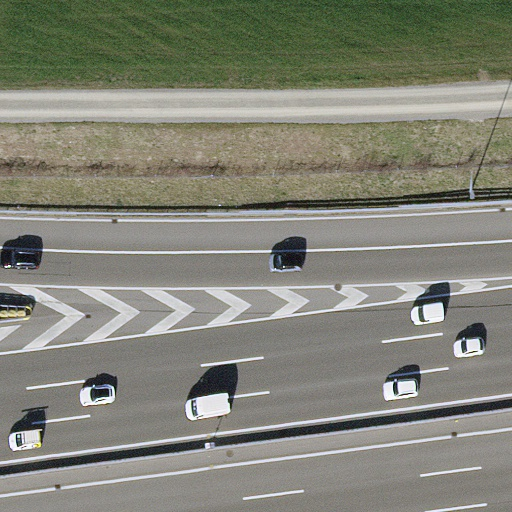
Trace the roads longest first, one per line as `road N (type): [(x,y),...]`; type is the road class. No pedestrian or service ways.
road 1 (motorway): [(511,339),(0,408)]
road 2 (motorway): [(511,259),(238,269),(0,264)]
road 3 (track): [(0,104),(511,95)]
